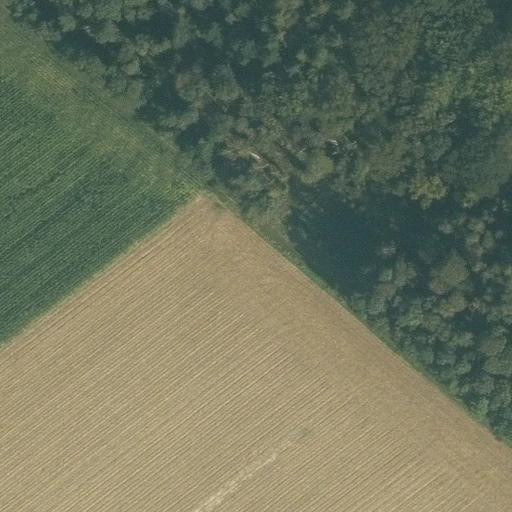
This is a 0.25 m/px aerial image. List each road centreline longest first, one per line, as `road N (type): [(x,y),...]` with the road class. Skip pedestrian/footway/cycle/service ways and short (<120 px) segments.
road 1 (track): [(0,1),(511,432)]
road 2 (track): [(418,0),(511,88)]
